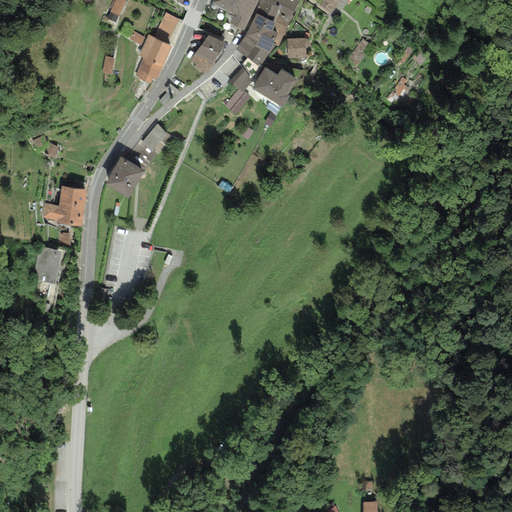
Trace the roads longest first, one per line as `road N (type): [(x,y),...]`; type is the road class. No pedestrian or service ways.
road 1 (tertiary): [(72,511),(96,186),(161,87),(200,0)]
road 2 (track): [(152,511),(186,466),(204,461),(226,479),(223,511)]
